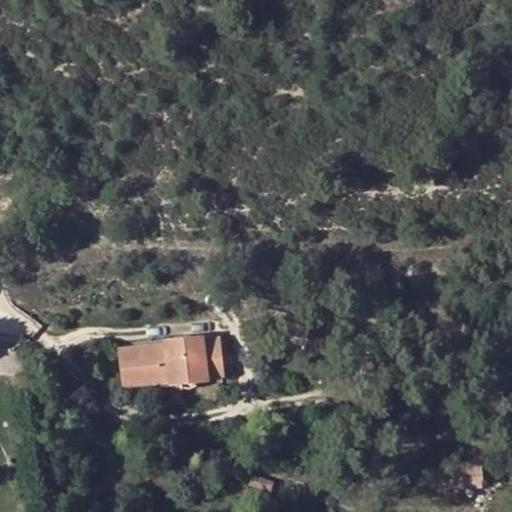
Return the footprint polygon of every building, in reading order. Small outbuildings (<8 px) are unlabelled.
[(310,324),(281,317),(277,333),(306,340),(310,324)] [(119,351),(122,387),(169,381),(169,385),(178,384),(179,390),(189,392),(197,388),(196,382),(205,381),(205,377),(221,375),(218,340),(202,342),(201,339),(165,343),(165,347),(119,351)] [(457,470),(458,489),(481,488),(480,461),(458,462),(457,470)] [(439,492),(458,489),(457,470),(437,472),(439,492)] [(253,476),(249,487),(269,494),(273,483),(253,476)]
